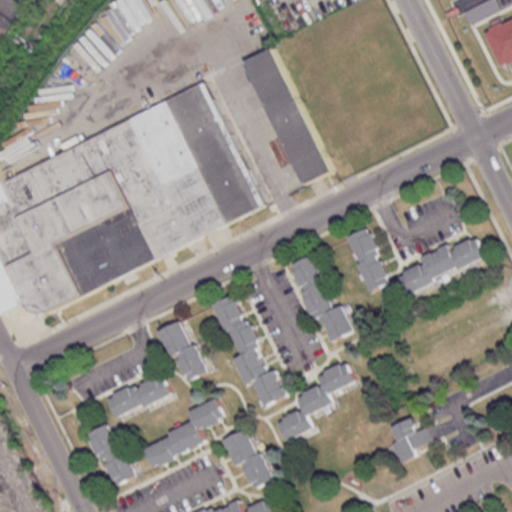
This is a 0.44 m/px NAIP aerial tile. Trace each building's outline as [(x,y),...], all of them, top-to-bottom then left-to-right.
[(0,0),(0,62),(43,0),(0,0)] [(511,63),(511,64),(510,62),(504,65),(487,32),(493,29),(492,27),(504,21),(505,23),(511,19),(511,63)] [(247,61),(275,47),(336,170),(308,184),(247,61)] [(0,277),(28,330),(274,204),(208,82),(18,178),(0,166),(0,277)] [(352,236),(373,291),(394,283),(373,227),(352,236)] [(404,273),(410,289),(490,259),(481,237),(454,247),(453,245),(425,255),(428,263),(404,273)] [(294,264),(318,320),(325,317),(335,341),(357,332),(345,304),(337,308),(314,255),(294,264)] [(290,396),(279,368),(271,371),(240,294),(219,303),(241,356),(238,358),(249,384),(257,381),(267,406),(290,396)] [(174,359),(179,356),(191,381),(210,373),(187,320),(162,331),(174,359)] [(290,440),(318,427),(312,414),(338,403),(334,392),(359,381),(350,361),(322,374),(327,384),(301,396),(307,408),(281,420),(290,440)] [(112,396),(121,417),(175,394),(166,373),(112,396)] [(204,429),(230,419),(221,399),(193,410),(199,424),(148,444),(156,466),(210,444),(204,429)] [(404,462),(422,456),(419,448),(436,443),(431,428),(420,431),(416,420),(392,427),(404,462)] [(138,477),(117,422),(94,431),(115,486),(138,477)] [(240,466),(246,463),(257,489),(276,481),(254,428),(228,439),(240,466)] [(280,511),(274,498),(248,510),(243,500),(218,511),(215,506),(203,511),(280,511)]
